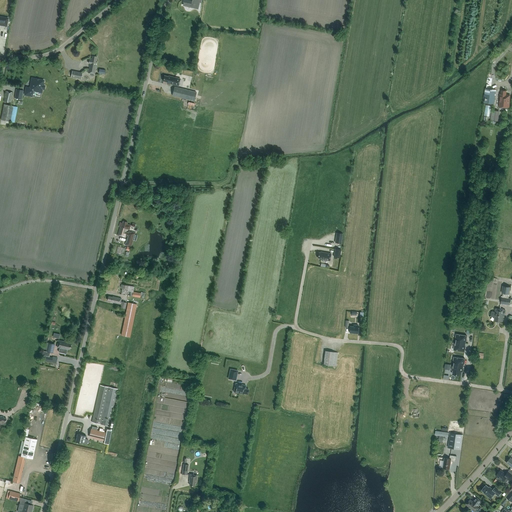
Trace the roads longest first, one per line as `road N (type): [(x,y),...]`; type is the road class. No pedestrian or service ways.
road 1 (unclassified): [(44,511),(162,0)]
road 2 (unclassified): [(464,385),(402,375),(398,346),(330,340),(286,325),(275,331),(267,371),(257,378)]
road 3 (unclassified): [(0,57),(59,51),(120,0)]
